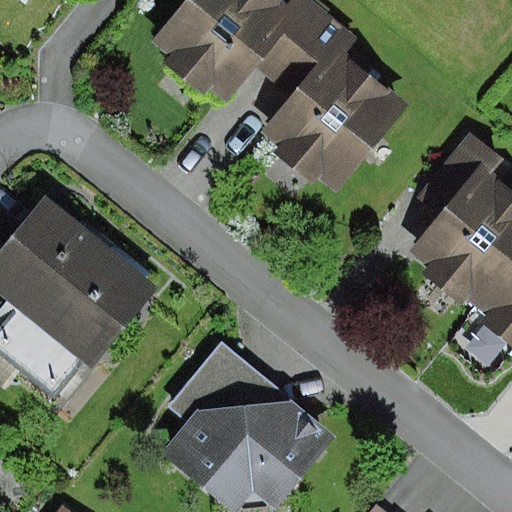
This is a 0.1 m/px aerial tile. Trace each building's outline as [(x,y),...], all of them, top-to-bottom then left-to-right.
[(279,78),(332,14),(315,0),(295,0),(293,3),(288,0),(187,0),(152,42),(232,108),(266,66),(279,78)] [(332,14),(279,78),(301,96),(270,134),(343,194),(416,107),(348,51),(360,37),(332,14)] [(482,305),(511,268),(511,184),(498,173),(507,162),(472,133),(398,221),(424,242),(417,251),(434,265),(427,273),(464,303),(471,295),(482,305)] [(159,292),(51,204),(0,265),(0,290),(22,309),(0,335),(0,349),(56,396),(84,363),(95,371),(159,292)] [(511,268),(482,305),(493,314),(486,323),(511,343),(511,268)] [(340,439),(225,343),(171,408),(189,423),(161,456),(228,511),(241,511),(245,508),(273,505),(280,511),(340,439)] [(391,511),(380,502),(371,511),(391,511)]
